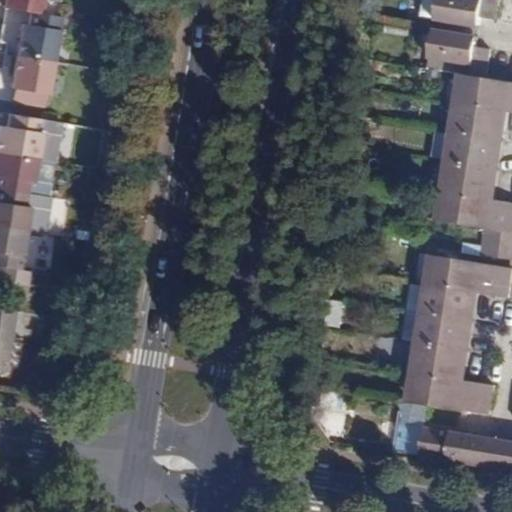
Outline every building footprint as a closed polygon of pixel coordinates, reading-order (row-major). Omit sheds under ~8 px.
[(3,0),(3,7),(30,12),(42,14),(44,0),(3,0)] [(435,20),(438,0),(422,0),(420,18),(435,20)] [(498,0),(438,0),(435,20),(479,28),(480,17),(495,19),(497,6),(498,0)] [(63,17),(42,14),(30,12),(28,25),(22,24),(16,56),(55,62),(63,17)] [(477,36),(434,29),(429,59),(471,66),(469,76),(485,78),(488,63),(490,49),(476,47),(477,36)] [(55,62),(16,56),(10,89),(15,90),(12,102),(44,108),(46,95),(49,96),(55,62)] [(464,105),(469,76),(460,74),(455,104),(464,105)] [(511,82),(485,78),(469,76),(464,105),(500,111),(511,113),(511,112),(511,82)] [(500,111),(464,105),(455,104),(450,133),(495,140),(500,111)] [(511,113),(500,111),(495,140),(490,170),(485,199),(497,201),(500,181),(504,155),(509,127),(511,113)] [(40,119),(8,113),(5,127),(0,125),(0,152),(39,159),(43,133),(38,132),(40,119)] [(449,134),(437,132),(433,154),(445,157),(449,134)] [(490,170),(495,140),(450,133),(445,162),(490,170)] [(39,159),(0,152),(0,189),(29,194),(30,182),(35,183),(39,159)] [(490,170),(445,162),(441,191),(451,193),(485,199),(490,170)] [(29,194),(0,189),(0,225),(27,230),(30,208),(27,208),(29,194)] [(451,193),(441,191),(436,221),(446,222),(451,193)] [(497,201),(485,199),(451,193),(446,222),(486,229),(504,232),(509,202),(497,201)] [(0,225),(0,280),(29,285),(31,272),(21,270),(27,230),(0,225)] [(511,233),(504,232),(486,229),(484,241),(511,245),(511,233)] [(511,245),(484,241),(483,246),(481,255),(511,260),(511,245)] [(430,254),(425,284),(435,286),(440,256),(430,254)] [(435,286),(470,292),(481,294),(493,296),(498,266),(440,256),(435,286)] [(511,267),(498,266),(493,296),(509,298),(511,285),(511,277),(511,267)] [(29,285),(0,280),(0,294),(27,298),(29,285)] [(425,284),(420,314),(465,321),(470,292),(435,286),(425,284)] [(460,350),(456,379),(467,381),(469,369),(475,330),(479,308),(481,294),(470,292),(465,321),(460,350)] [(0,308),(0,339),(9,342),(14,311),(0,308)] [(420,314),(415,343),(460,350),(465,321),(420,314)] [(9,342),(0,339),(0,371),(4,373),(9,342)] [(410,372),(421,374),(456,379),(460,350),(415,343),(410,372)] [(405,401),(417,403),(421,374),(410,372),(405,401)] [(429,405),(474,413),(479,383),(467,381),(456,379),(421,374),(417,403),(429,405)] [(494,386),(479,383),(474,413),(489,415),(491,402),(494,386)] [(420,457),(425,428),(429,405),(417,403),(405,401),(401,401),(393,452),(420,457)] [(425,428),(420,457),(486,468),(491,438),(425,428)] [(507,441),(491,438),(486,468),(503,470),(507,441)] [(503,470),(511,471),(511,441),(507,441),(503,470)]
